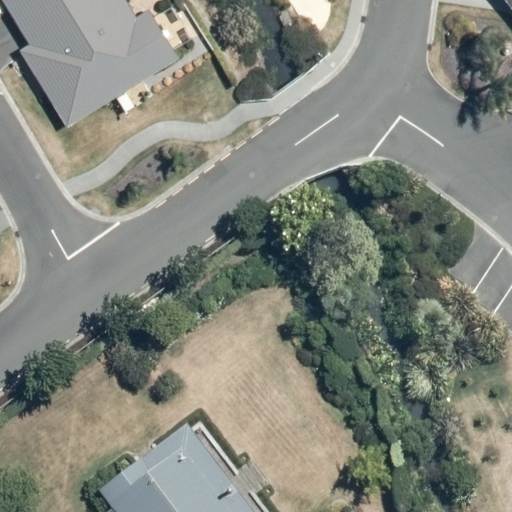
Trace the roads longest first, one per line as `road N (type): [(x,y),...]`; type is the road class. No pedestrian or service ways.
road 1 (residential): [(0,352),(364,92)]
road 2 (residential): [(364,92),(511,204)]
